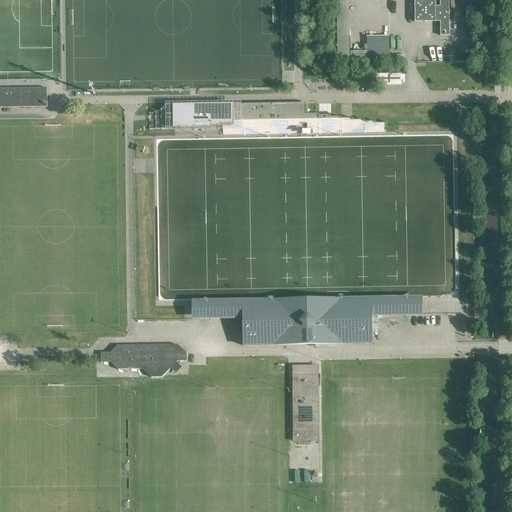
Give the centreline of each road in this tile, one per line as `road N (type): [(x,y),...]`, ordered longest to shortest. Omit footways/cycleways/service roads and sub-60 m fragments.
road 1 (unknown): [(131,99),(132,328),(186,335),(199,352)]
road 2 (unknown): [(131,99),(302,97),(300,0)]
